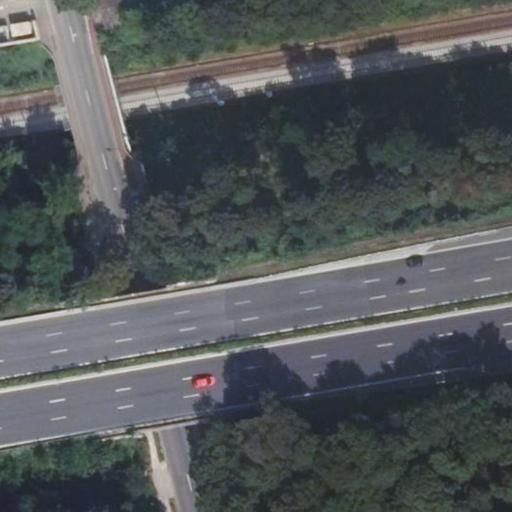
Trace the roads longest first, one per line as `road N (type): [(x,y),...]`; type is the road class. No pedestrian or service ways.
road 1 (secondary): [(64,0),(192,511)]
road 2 (motorway): [(511,263),(0,351)]
road 3 (motorway): [(0,421),(511,333)]
road 4 (track): [(184,481),(20,511)]
